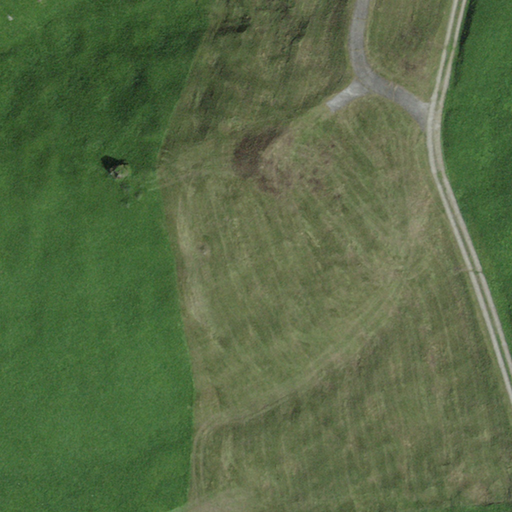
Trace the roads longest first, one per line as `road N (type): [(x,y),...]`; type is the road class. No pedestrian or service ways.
road 1 (track): [(462,0),(433,116),(511,359)]
road 2 (track): [(358,0),(363,80),(433,116)]
